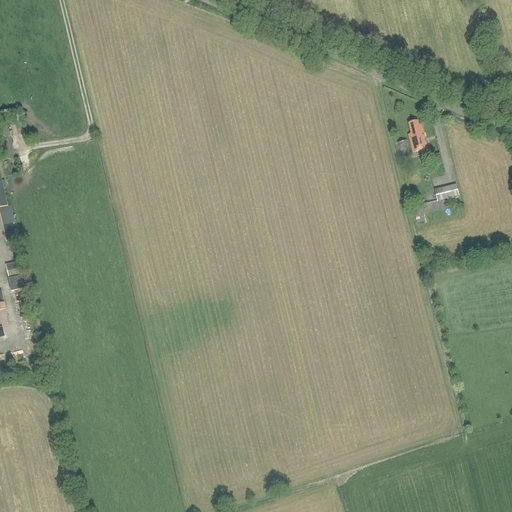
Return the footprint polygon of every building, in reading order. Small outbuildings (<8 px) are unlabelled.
[(412,153),(427,150),(421,125),(418,126),(417,122),(408,124),(411,134),(408,135),(412,153)] [(2,140),(8,160),(18,157),(12,137),(2,140)] [(409,152),(406,141),(397,143),(400,154),(409,152)] [(0,217),(2,226),(13,224),(15,224),(11,206),(8,207),(0,173),(0,217)] [(456,185),(442,188),(445,200),(458,196),(456,185)] [(425,223),(421,207),(413,209),(416,225),(425,223)] [(2,226),(6,242),(16,240),(13,224),(2,226)] [(7,264),(10,276),(27,272),(23,259),(7,264)] [(30,287),(27,274),(9,278),(12,291),(30,287)] [(3,323),(4,335),(11,334),(10,323),(3,323)]
